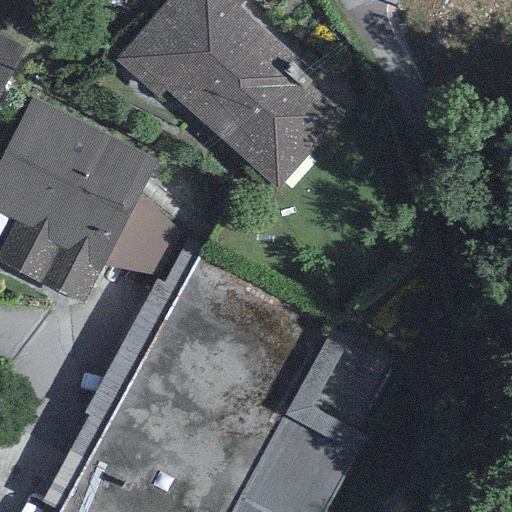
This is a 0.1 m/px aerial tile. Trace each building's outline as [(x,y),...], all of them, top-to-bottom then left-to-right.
[(246,0),(169,0),(116,61),(158,100),(165,92),(279,190),(352,111),(241,7),(247,0),(246,0)] [(0,36),(0,93),(24,49),(0,36)] [(157,160),(32,98),(0,159),(0,215),(14,223),(0,250),(0,262),(82,305),(157,160)] [(88,416),(41,503),(57,511),(58,511),(195,260),(181,253),(165,284),(157,279),(84,414),(88,416)] [(345,511),(418,378),(195,260),(58,511),(345,511)]
